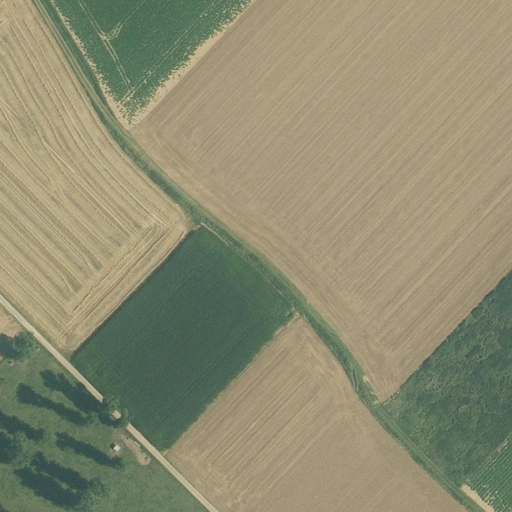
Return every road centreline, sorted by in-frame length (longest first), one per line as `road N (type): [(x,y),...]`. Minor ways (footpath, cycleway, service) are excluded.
road 1 (track): [(476,511),(378,410),(357,366),(281,281),(176,198),(119,134),(34,0)]
road 2 (track): [(0,302),(209,511)]
